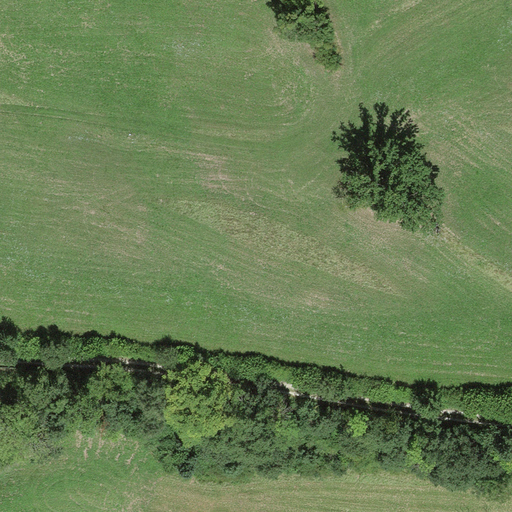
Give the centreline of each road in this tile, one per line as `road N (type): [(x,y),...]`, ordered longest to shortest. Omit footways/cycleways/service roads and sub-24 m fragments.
road 1 (track): [(0,355),(192,372),(511,424)]
road 2 (track): [(0,108),(279,148),(314,133),(343,105),(364,48),(438,0)]
